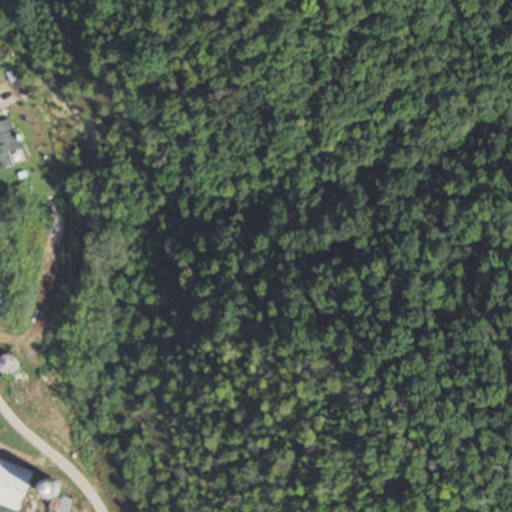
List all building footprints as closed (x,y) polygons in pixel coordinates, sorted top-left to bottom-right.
[(0,168),(12,165),(3,134),(13,131),(9,118),(0,120),(0,168)] [(0,284),(0,318),(8,316),(0,284)] [(0,373),(12,374),(12,356),(0,355),(0,373)] [(0,507),(11,511),(29,472),(0,459),(0,507)] [(69,511),(69,499),(55,499),(55,511),(69,511)]
